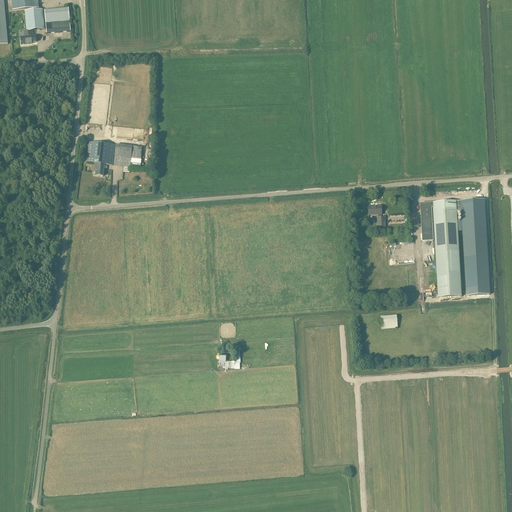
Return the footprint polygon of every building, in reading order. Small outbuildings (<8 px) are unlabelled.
[(11,0),(13,10),(38,8),(37,0),(11,0)] [(70,21),(68,9),(45,11),(46,23),(70,21)] [(25,22),(26,31),(23,32),(24,37),(20,38),(21,45),(30,44),(30,43),(36,42),(35,36),(33,37),(32,31),(45,29),(43,10),(26,11),(24,11),(25,22)] [(70,21),(46,23),(47,34),(70,32),(70,21)] [(95,176),(103,177),(104,165),(113,166),(115,145),(88,142),(86,163),(94,164),(94,172),(96,172),(95,176)] [(114,166),(130,168),(131,159),(141,160),(142,148),(132,147),(116,145),(114,166)] [(420,204),(422,242),(433,242),(431,209),(433,209),(438,298),(462,297),(457,212),(461,212),(466,297),(489,296),(484,200),(420,204)] [(377,218),(378,228),(386,228),(385,217),(381,217),(381,215),(381,214),(381,206),(368,207),(368,215),(378,215),(378,218),(377,218)] [(380,317),(382,330),(397,328),(396,316),(380,317)]
